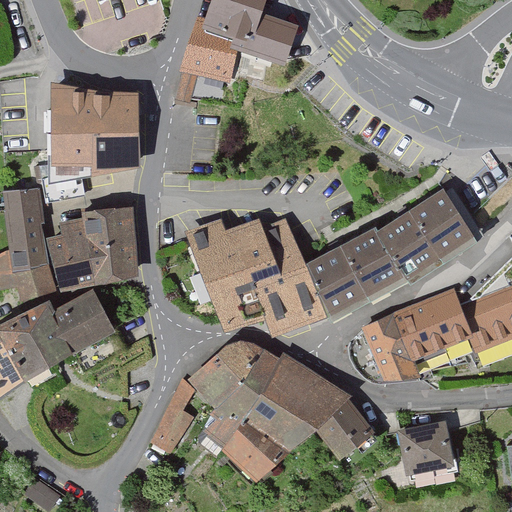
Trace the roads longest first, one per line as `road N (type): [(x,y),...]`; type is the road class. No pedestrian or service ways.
road 1 (residential): [(182,329),(158,307),(149,263),(162,76)]
road 2 (residential): [(307,353),(470,274),(511,227)]
road 3 (residential): [(511,399),(393,398),(347,384),(307,353)]
road 4 (residential): [(182,329),(168,391),(106,490),(106,511)]
road 5 (tertiary): [(320,0),(409,87),(477,119)]
road 6 (residential): [(162,76),(109,78),(81,62),(46,0)]
road 7 (residential): [(307,353),(182,329)]
